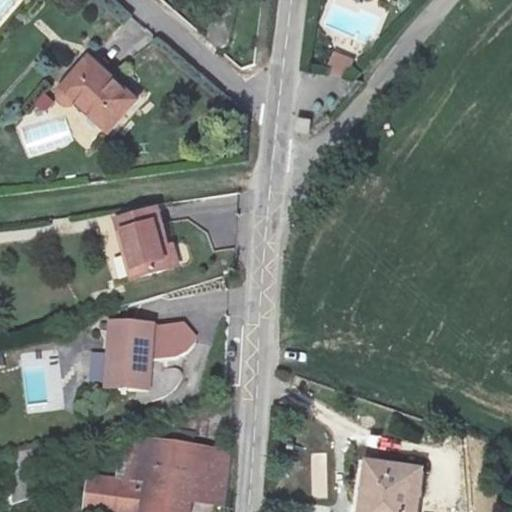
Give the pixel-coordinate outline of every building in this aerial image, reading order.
[(350,77),(354,60),(323,52),(319,68),(350,77)] [(93,150),(118,119),(69,79),(46,105),(39,112),(39,118),(40,123),(45,125),(53,125),(58,121),(93,150)] [(311,132),(310,119),(296,120),(296,132),(311,132)] [(141,229),(99,240),(114,295),(156,283),(141,229)] [(131,408),(133,342),(92,340),(89,406),(131,408)] [(19,361),(27,415),(65,409),(57,355),(19,361)] [(41,447),(15,447),(14,499),(27,499),(28,469),(41,469),(41,447)] [(212,511),(215,476),(205,475),(204,465),(136,461),(131,497),(79,491),(74,511),(212,511)] [(358,485),(354,511),(411,511),(413,490),(358,485)]
